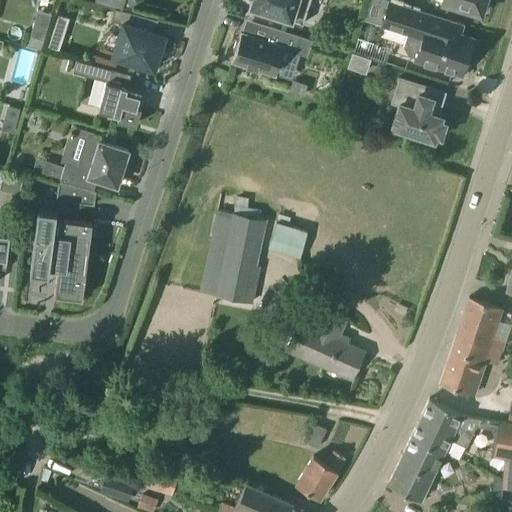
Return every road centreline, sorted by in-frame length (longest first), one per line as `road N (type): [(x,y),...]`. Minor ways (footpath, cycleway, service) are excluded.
road 1 (tertiary): [(343,511),(399,419),(511,91)]
road 2 (residential): [(213,0),(114,312),(98,326),(65,332),(0,324)]
road 3 (track): [(399,419),(0,349)]
